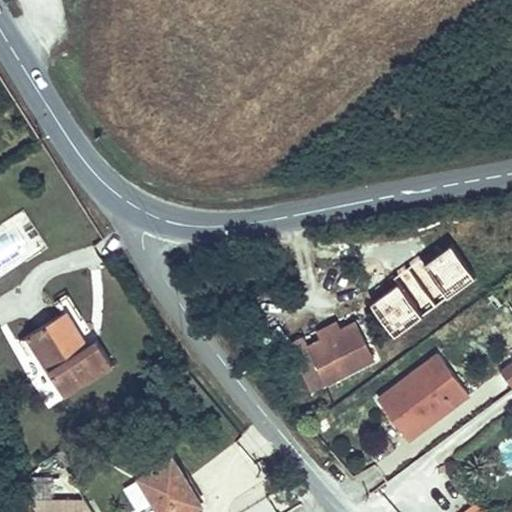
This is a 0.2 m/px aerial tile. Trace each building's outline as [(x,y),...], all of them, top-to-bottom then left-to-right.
[(0,277),(47,247),(23,210),(0,225),(0,277)] [(68,306),(30,328),(64,386),(112,358),(102,340),(91,347),(68,306)] [(376,320),(372,311),(366,314),(370,323),(376,320)] [(342,333),(337,324),(322,331),(327,341),(342,333)] [(375,360),(357,325),(342,333),(327,341),(313,348),(317,358),(301,367),(313,393),(375,360)] [(469,392),(438,351),(378,395),(409,437),(469,392)] [(511,365),(503,372),(511,384),(511,365)] [(176,462),(142,482),(159,511),(198,511),(203,509),(176,462)]
